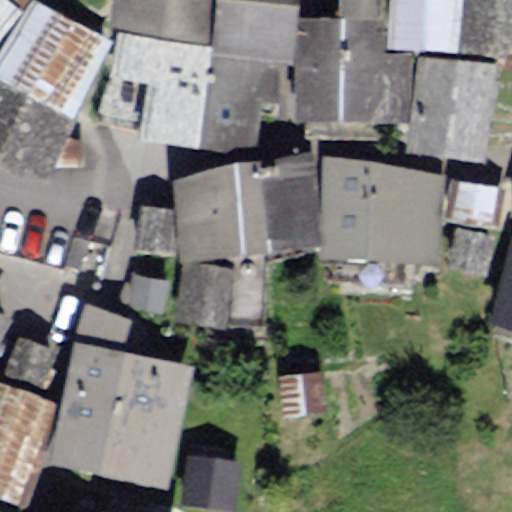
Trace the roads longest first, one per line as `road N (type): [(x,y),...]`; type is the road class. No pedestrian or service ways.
road 1 (residential): [(135,184),(277,151),(511,168)]
road 2 (residential): [(0,281),(103,304),(135,184)]
road 3 (residential): [(0,183),(77,201),(135,184)]
